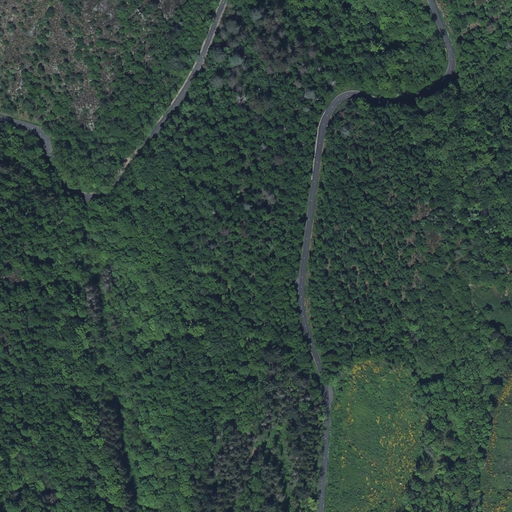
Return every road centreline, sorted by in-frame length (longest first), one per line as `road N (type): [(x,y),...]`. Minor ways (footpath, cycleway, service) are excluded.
road 1 (secondary): [(319,511),(329,393),(298,296),(319,127),(339,96),(409,100),(450,67),(429,0)]
road 2 (secondary): [(228,0),(188,82),(103,192),(67,187),(38,131),(0,115)]
